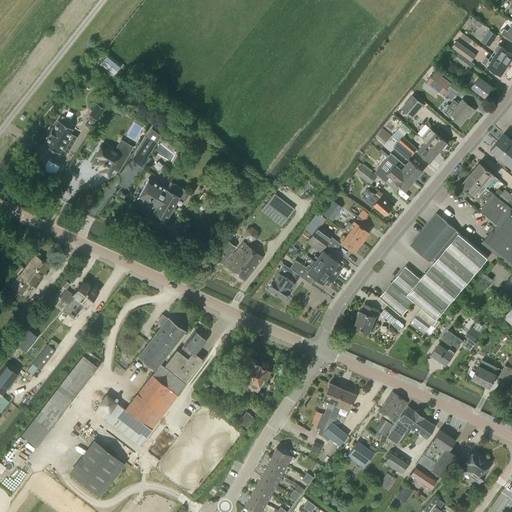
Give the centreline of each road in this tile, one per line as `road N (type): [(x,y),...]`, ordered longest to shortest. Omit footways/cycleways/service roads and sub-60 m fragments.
road 1 (tertiary): [(319,351),(0,204)]
road 2 (residential): [(319,351),(340,304),(511,89)]
road 3 (tertiary): [(511,437),(319,351)]
road 4 (residential): [(224,506),(319,351)]
